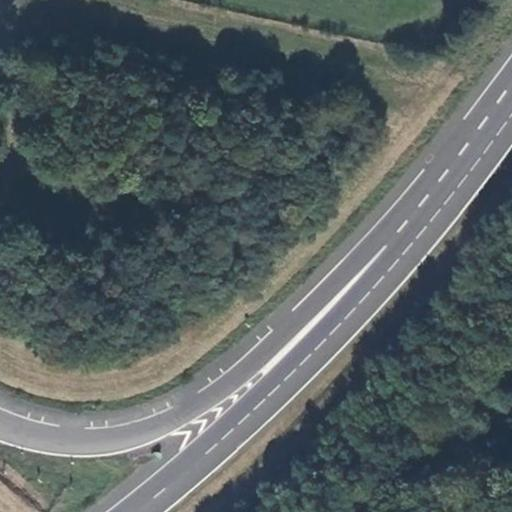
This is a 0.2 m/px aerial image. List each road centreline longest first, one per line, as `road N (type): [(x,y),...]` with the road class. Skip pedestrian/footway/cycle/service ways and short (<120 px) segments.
road 1 (trunk): [(403,253),(341,285),(225,386),(155,427),(83,441),(0,423)]
road 2 (trunk): [(403,253),(256,407),(134,511)]
road 3 (trunk): [(511,114),(403,253)]
